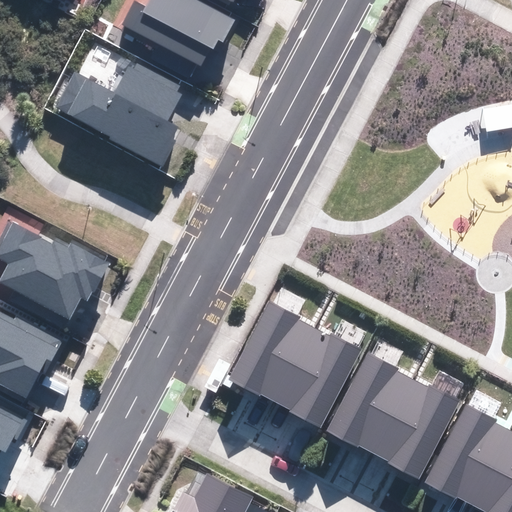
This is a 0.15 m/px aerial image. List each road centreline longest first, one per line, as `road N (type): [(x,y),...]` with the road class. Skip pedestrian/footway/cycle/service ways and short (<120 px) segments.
road 1 (residential): [(348,0),(137,400)]
road 2 (residential): [(137,400),(349,511)]
road 3 (residential): [(137,400),(78,511)]
